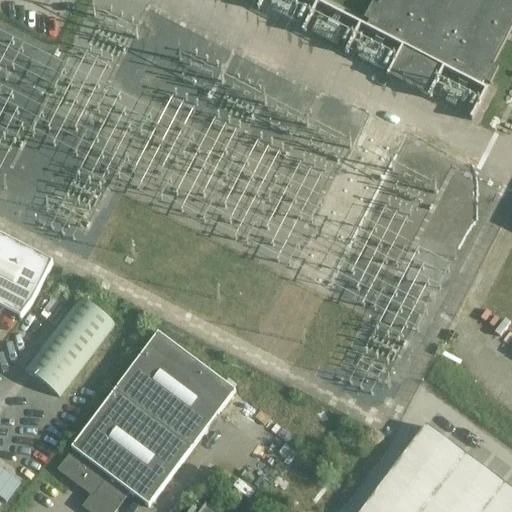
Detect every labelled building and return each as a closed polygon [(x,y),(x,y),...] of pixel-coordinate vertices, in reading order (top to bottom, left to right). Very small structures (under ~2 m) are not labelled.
[(444,73),(480,92),(484,84),(490,87),(498,71),(493,68),(511,29),(511,0),(381,0),(377,8),(372,5),(364,22),(369,25),(366,32),(402,51),(389,77),(387,76),(387,77),(388,78),(387,79),(429,101),(430,100),(431,100),(432,99),(430,98),(444,73)] [(0,315),(2,313),(20,322),(32,307),(53,266),(0,238),(0,315)] [(25,373),(59,399),(114,327),(82,301),(25,373)] [(158,336),(115,393),(71,451),(73,453),(58,473),(92,498),(83,510),(85,511),(116,511),(129,496),(149,510),(161,494),(193,451),(234,394),(158,336)] [(390,477),(363,511),(511,511),(511,495),(505,490),(506,489),(502,486),(499,484),(498,485),(485,476),(486,474),(483,472),(480,469),(478,471),(466,461),(467,459),(463,457),(460,454),(459,456),(446,446),(447,445),(444,442),(441,440),(439,441),(427,432),(428,430),(426,429),(390,477)] [(0,501),(8,507),(22,487),(0,470),(0,501)]
